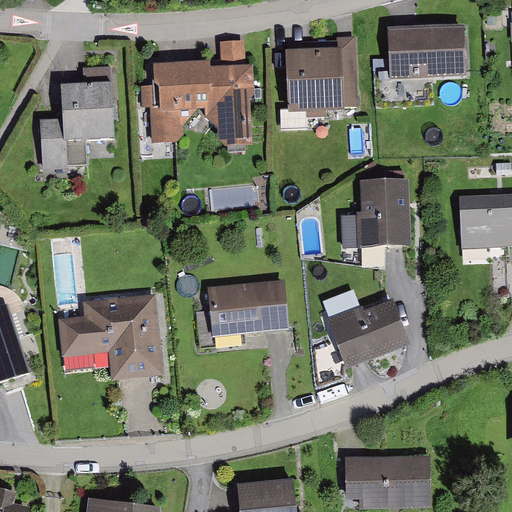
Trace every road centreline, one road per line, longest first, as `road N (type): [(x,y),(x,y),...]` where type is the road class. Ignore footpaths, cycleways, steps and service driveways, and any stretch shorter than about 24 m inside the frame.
road 1 (residential): [(0,466),(115,465),(267,444),(511,356)]
road 2 (residential): [(368,0),(303,20),(225,27),(121,35),(0,29)]
road 3 (track): [(0,146),(58,33)]
